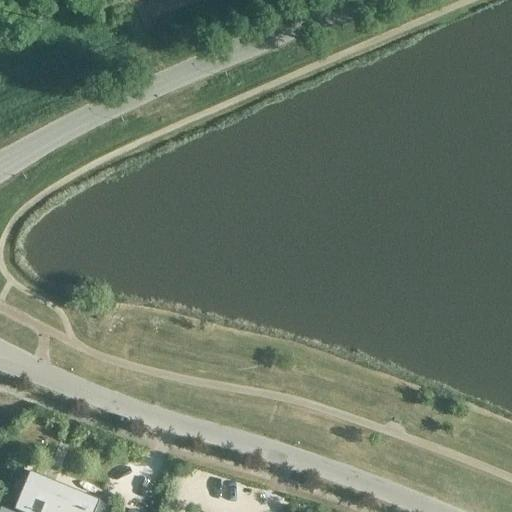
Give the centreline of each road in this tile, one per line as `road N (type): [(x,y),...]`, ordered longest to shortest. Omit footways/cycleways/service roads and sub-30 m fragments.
road 1 (residential): [(439,511),(0,356)]
road 2 (tertiary): [(0,167),(162,83),(357,0)]
